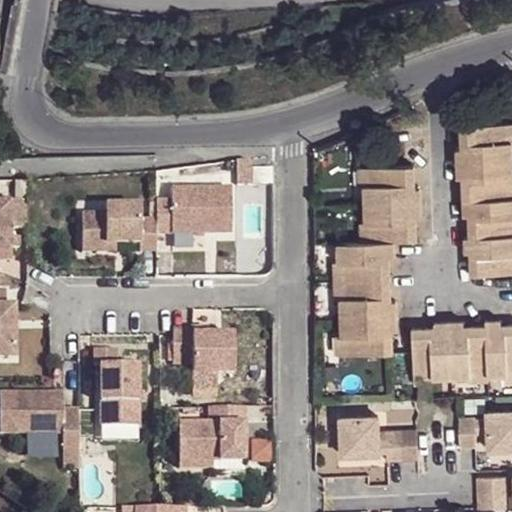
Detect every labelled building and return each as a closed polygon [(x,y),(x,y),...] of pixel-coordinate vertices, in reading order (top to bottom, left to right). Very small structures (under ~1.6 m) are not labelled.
[(511,130),(465,132),(466,154),(460,154),(460,184),(466,184),(466,221),(471,221),(471,243),(466,244),(467,259),(472,258),(472,281),(511,280),(511,206),(511,207),(511,202),(511,149),(511,130)] [(420,171),(374,172),(375,189),(369,190),(369,227),(375,227),(376,244),(365,245),(342,245),(343,264),(337,264),(337,302),(344,302),(345,338),(339,338),(339,358),(396,356),(395,334),(400,335),(400,304),(394,304),(393,260),(398,260),(398,244),(421,244),(421,222),(426,222),(425,192),(421,192),(420,171)] [(375,189),(374,172),(364,173),(364,190),(369,190),(375,189)] [(19,198),(0,197),(0,257),(14,257),(14,245),(22,245),(22,234),(14,234),(14,225),(29,225),(31,179),(19,179),(19,198)] [(174,202),(159,202),(159,220),(158,235),(233,237),(234,191),(174,191),(174,202)] [(107,213),(84,212),(84,251),(108,251),(109,242),(117,242),(141,243),(141,251),(158,252),(158,235),(159,220),(142,219),(142,205),(107,204),(107,213)] [(376,244),(375,227),(369,227),(365,227),(365,245),(376,244)] [(109,242),(108,251),(117,251),(117,242),(109,242)] [(0,353),(14,354),(15,301),(5,301),(5,285),(0,285),(0,353)] [(437,328),(414,329),(416,376),(433,376),(434,381),(470,379),(470,374),(489,374),(489,378),(507,378),(507,373),(511,373),(511,326),(503,327),(503,321),(487,322),(487,327),(467,328),(467,322),(437,323),(437,328)] [(194,329),(173,329),(173,361),(192,362),(192,374),(216,374),(234,374),(234,335),(203,335),(194,334),(194,329)] [(94,363),(99,362),(98,423),(136,424),(137,363),(116,362),(116,348),(93,347),(94,363)] [(216,374),(192,374),(192,395),(215,395),(216,374)] [(489,374),(470,374),(470,379),(470,384),(489,383),(489,378),(489,374)] [(433,376),(416,376),(416,386),(434,385),(434,381),(433,376)] [(75,452),(75,417),(61,416),(61,406),(61,389),(0,387),(0,428),(59,429),(59,452),(75,452)] [(61,406),(61,416),(75,417),(75,406),(61,406)] [(240,463),(241,409),(206,408),(205,425),(174,424),(174,469),(207,469),(207,462),(240,463)] [(511,414),(485,416),(485,423),(486,437),(486,453),(511,452),(511,414)] [(375,420),(338,421),(339,458),(376,457),(376,443),(375,420)] [(473,420),(456,420),(457,451),(474,450),(474,437),(474,424),(473,420)] [(485,423),(474,424),(474,437),(486,437),(485,423)] [(417,463),(416,433),(399,433),(383,434),(384,443),(384,457),(384,464),(417,463)] [(384,443),(376,443),(376,457),(384,457),(384,443)] [(264,446),(249,446),(249,460),(264,461),(264,446)] [(75,452),(59,452),(58,463),(74,464),(75,452)] [(505,481),(475,483),(476,497),(505,496),(505,481)] [(476,511),(505,511),(505,496),(476,497),(476,511)]
